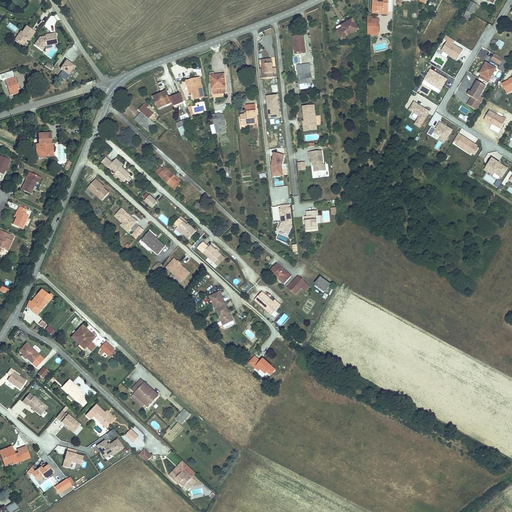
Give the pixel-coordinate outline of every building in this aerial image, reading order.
[(374,0),(375,10),(383,10),(383,6),(390,7),(390,0),(374,0)] [(472,0),(471,0),(465,12),(470,15),(478,3),(472,0)] [(374,13),(370,13),(370,21),(381,22),(381,17),(374,17),(374,13)] [(339,29),(342,34),(348,31),(347,29),(354,24),(353,23),(352,21),(339,29)] [(348,31),(342,34),(346,40),(363,30),(357,21),(353,23),(354,24),(347,29),(348,31)] [(381,22),(370,21),(370,31),(380,32),(381,22)] [(15,32),(18,28),(10,23),(7,27),(15,32)] [(31,42),(37,33),(29,28),(25,34),(24,33),(18,41),(26,47),(30,41),(31,42)] [(60,45),(58,34),(54,35),(54,36),(48,38),(43,39),(37,46),(45,52),(48,47),(60,45)] [(447,35),(444,39),(448,41),(442,51),(458,60),(464,50),(453,44),(455,41),(447,35)] [(305,38),(296,38),(297,55),(307,54),(305,38)] [(502,43),(498,40),(495,44),(505,50),(508,47),(502,43)] [(504,64),(507,59),(499,53),(495,59),(504,64)] [(281,79),(280,70),(275,71),(274,61),(265,62),(266,71),(264,71),(265,81),(281,79)] [(72,76),(77,68),(69,62),(63,70),(65,72),(62,77),(69,82),(73,77),(72,76)] [(491,84),(500,69),(489,63),(483,74),(485,75),(482,79),(491,84)] [(313,84),(312,66),(298,68),(299,86),(313,84)] [(431,70),(424,80),(441,90),(448,80),(431,70)] [(7,80),(10,88),(13,96),(19,94),(21,94),(18,88),(20,88),(17,77),(16,78),(14,71),(0,75),(2,81),(7,80)] [(226,72),(210,74),(212,92),(227,91),(226,72)] [(508,95),(511,92),(511,74),(508,76),(510,79),(502,83),(508,95)] [(203,78),(189,81),(190,87),(195,86),(198,101),(207,99),(203,78)] [(484,96),(489,86),(481,81),(474,91),(473,91),(471,94),(475,97),(471,104),(480,109),(487,97),(484,96)] [(173,105),(168,93),(156,98),(161,110),(173,105)] [(277,94),(266,96),(269,118),(280,117),(277,94)] [(185,104),(182,96),(172,100),(175,108),(185,104)] [(247,111),(241,112),(242,123),(260,121),(257,102),(246,103),(247,111)] [(415,102),(410,110),(420,116),(415,125),(420,127),(430,111),(415,102)] [(158,125),(152,120),(156,115),(150,110),(151,108),(147,105),(142,111),(144,113),(138,121),(152,132),(158,125)] [(316,106),(305,108),(306,123),(305,123),(306,129),(318,127),(316,106)] [(504,128),(510,118),(507,116),(506,117),(493,110),(488,119),(504,128)] [(215,113),(219,131),(227,129),(223,111),(215,113)] [(461,113),(458,118),(467,122),(469,117),(461,113)] [(440,122),(435,132),(447,140),(452,130),(440,122)] [(459,134),(454,142),(458,144),(457,145),(475,156),(480,147),(459,134)] [(42,135),(42,145),(42,158),(52,158),(52,145),(52,135),(42,135)] [(285,155),(274,152),(272,165),(273,177),(284,176),(282,166),(285,155)] [(324,153),(310,154),(311,160),(312,161),(313,168),(315,168),(315,170),(316,174),(326,173),(324,153)] [(2,158),(0,163),(0,174),(4,177),(11,163),(2,158)] [(493,158),(485,169),(493,175),(494,172),(502,178),(508,168),(493,158)] [(121,168),(114,162),(110,165),(103,160),(99,164),(106,169),(107,168),(115,174),(113,176),(123,184),(130,176),(129,174),(128,176),(120,169),(121,168)] [(307,172),(306,165),(299,165),(300,173),(307,172)] [(161,167),(156,173),(176,190),(184,182),(167,167),(164,170),(161,167)] [(32,197),(37,187),(35,186),(36,183),(38,184),(40,185),(43,179),(31,174),(22,192),(32,197)] [(493,185),(498,188),(502,182),(497,180),(493,185)] [(103,189),(99,185),(100,184),(96,181),(88,190),(103,202),(110,195),(103,189)] [(150,196),(145,202),(152,208),(157,203),(150,196)] [(197,211),(201,205),(196,202),(192,208),(197,211)] [(293,224),(292,208),(282,209),(283,221),(284,221),(284,222),(283,223),(280,229),(289,233),(293,224)] [(21,213),(18,219),(15,226),(24,230),(31,217),(27,215),(28,212),(21,209),(19,212),(21,213)] [(137,224),(132,218),(131,219),(130,218),(130,217),(122,210),(116,217),(124,224),(131,231),(132,230),(136,225),(137,224)] [(321,231),(319,218),(321,217),(321,212),(310,214),(311,218),(309,218),(310,223),(310,225),(310,232),(321,231)] [(161,214),(158,218),(166,225),(170,221),(161,214)] [(183,221),(182,222),(194,233),(196,231),(190,226),(189,226),(183,221)] [(194,233),(182,222),(176,229),(182,234),(184,233),(189,238),(194,233)] [(131,231),(124,224),(121,227),(128,233),(131,231)] [(136,225),(132,230),(134,232),(132,235),(136,239),(143,231),(136,225)] [(0,243),(0,255),(1,256),(4,250),(9,253),(14,243),(10,241),(12,236),(2,232),(0,237),(3,238),(1,241),(0,243)] [(166,248),(150,233),(142,241),(159,256),(166,248)] [(203,244),(200,248),(216,263),(222,256),(211,246),(208,250),(203,244)] [(224,258),(222,256),(216,263),(218,265),(224,258)] [(178,263),(175,260),(167,269),(179,280),(182,277),(185,280),(190,274),(181,266),(179,266),(178,265),(178,263)] [(159,263),(153,270),(156,273),(163,266),(159,263)] [(269,274),(272,277),(280,269),(277,266),(269,274)] [(280,269),(272,277),(283,288),(290,280),(280,269)] [(297,279),(286,291),(293,298),(304,287),(297,279)] [(324,294),(330,287),(321,279),(315,286),(324,294)] [(247,282),(241,287),(244,292),(250,287),(247,282)] [(30,301),(27,307),(29,308),(28,310),(32,313),(37,308),(42,312),(54,297),(52,296),(51,297),(43,291),(33,303),(30,301)] [(234,326),(230,317),(229,318),(228,316),(229,315),(219,293),(209,298),(223,328),(224,330),(226,331),(233,328),(234,326)] [(271,316),(277,308),(271,302),(261,293),(256,298),(259,301),(257,304),(271,316)] [(272,300),(271,302),(277,308),(279,306),(272,300)] [(282,325),(288,316),(284,314),(278,323),(282,325)] [(94,340),(82,329),(71,340),(79,347),(77,349),(82,353),(94,340)] [(104,346),(101,350),(104,352),(109,357),(113,353),(104,346)] [(25,347),(19,354),(33,368),(40,361),(25,347)] [(48,369),(41,376),(45,380),(52,374),(48,369)] [(12,372),(7,382),(21,389),(26,379),(12,372)] [(146,402),(144,404),(148,407),(159,396),(141,380),(132,390),(136,393),(146,402)] [(70,381),(63,388),(77,401),(78,400),(82,396),(83,396),(79,392),(81,391),(70,381)] [(134,395),(144,404),(146,402),(136,393),(134,395)] [(30,395),(23,403),(28,407),(28,406),(41,416),(48,408),(35,398),(34,399),(30,395)] [(97,405),(87,415),(92,420),(95,417),(106,428),(114,421),(106,413),(97,405)] [(176,418),(180,421),(185,416),(187,418),(190,414),(185,409),(176,418)] [(80,425),(66,414),(66,415),(62,412),(57,419),(64,424),(65,423),(66,425),(65,426),(70,430),(73,427),(76,430),(80,425)] [(115,420),(107,412),(106,413),(114,421),(115,420)] [(110,439),(116,434),(113,429),(106,434),(110,439)] [(131,430),(126,435),(134,442),(139,437),(131,430)] [(112,455),(123,447),(117,440),(110,445),(109,444),(107,445),(105,441),(97,446),(100,450),(101,449),(102,451),(101,452),(105,458),(111,453),(112,455)] [(17,457),(16,455),(13,447),(3,451),(8,464),(14,462),(14,464),(31,458),(28,450),(24,452),(25,454),(17,457)] [(82,465),(84,457),(75,455),(77,451),(68,448),(67,453),(68,453),(68,455),(67,455),(63,467),(70,469),(72,462),(82,465)] [(6,467),(14,464),(14,462),(8,464),(3,451),(0,452),(6,467)] [(151,457),(145,451),(140,456),(146,462),(151,457)] [(177,473),(185,464),(183,462),(175,470),(177,473)] [(193,479),(196,475),(185,464),(177,473),(175,470),(169,477),(176,483),(180,479),(183,481),(180,484),(188,491),(197,482),(193,479)] [(55,473),(49,465),(47,467),(44,469),(42,467),(36,472),(32,467),(27,473),(30,476),(33,474),(35,477),(38,475),(40,478),(43,476),(46,479),(55,473)] [(68,479),(56,487),(59,493),(60,493),(72,485),(68,479)] [(59,493),(56,487),(51,491),(54,496),(59,493)]
